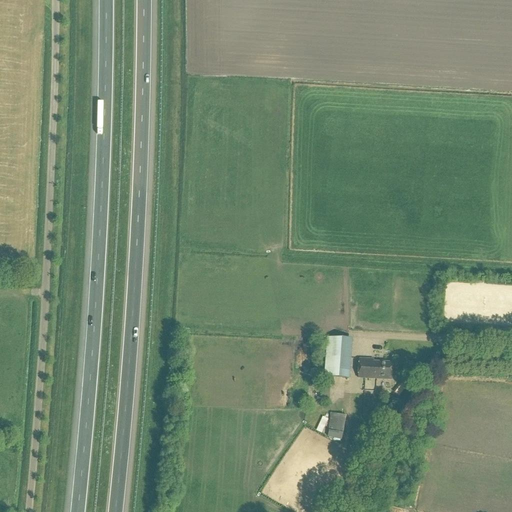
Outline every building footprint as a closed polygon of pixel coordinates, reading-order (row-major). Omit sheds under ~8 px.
[(298,357),(309,357),(309,342),(298,342),(298,357)] [(333,376),(351,376),(351,355),(355,355),(355,346),(342,345),(342,356),(333,356),(333,376)] [(392,380),(392,363),(373,362),(373,359),(359,359),(358,379),(392,380)] [(375,393),(375,397),(365,397),(365,407),(381,407),(381,393),(375,393)] [(345,434),(347,416),(332,414),(329,432),(345,434)]
